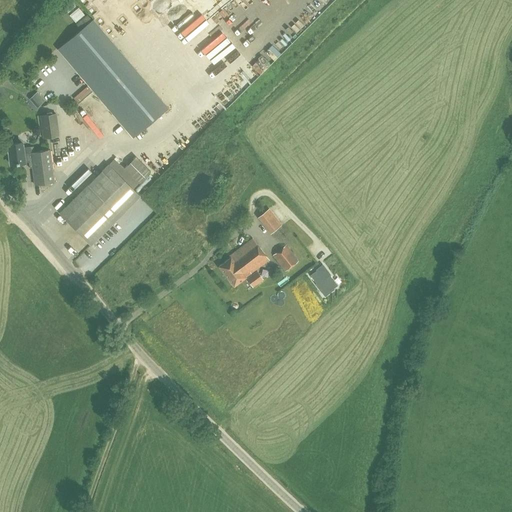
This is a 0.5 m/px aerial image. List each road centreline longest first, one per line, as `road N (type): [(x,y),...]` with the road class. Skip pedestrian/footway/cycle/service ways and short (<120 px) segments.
road 1 (unclassified): [(300,511),(140,355),(0,193)]
road 2 (unknown): [(22,216),(91,159),(160,128),(198,99),(213,76),(213,53),(170,0)]
